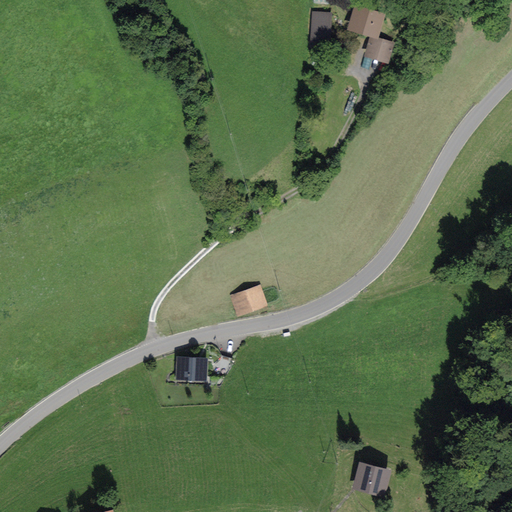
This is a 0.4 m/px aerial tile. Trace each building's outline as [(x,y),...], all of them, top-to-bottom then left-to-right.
[(359,9),(353,27),(374,33),(379,15),(359,9)] [(312,13),(312,49),(331,49),(332,13),(312,13)] [(372,38),(367,54),(387,59),(392,44),(372,38)] [(258,289),(232,298),(237,311),(263,302),(258,289)] [(222,355),(218,370),(229,372),(232,358),(222,355)] [(179,360),(179,375),(205,376),(206,362),(179,360)] [(363,468),(359,485),(381,490),(385,473),(363,468)]
